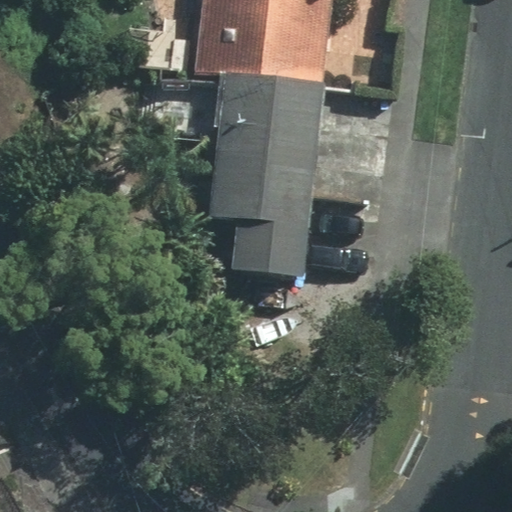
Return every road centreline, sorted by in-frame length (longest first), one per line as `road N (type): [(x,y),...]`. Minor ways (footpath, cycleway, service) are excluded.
road 1 (residential): [(511,151),(467,511)]
road 2 (residential): [(0,261),(70,392),(108,447),(171,511)]
